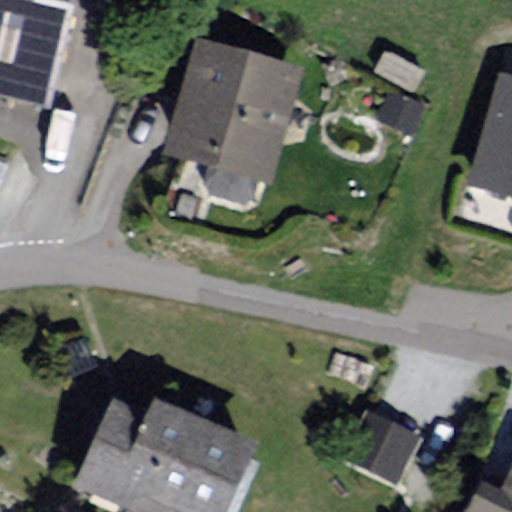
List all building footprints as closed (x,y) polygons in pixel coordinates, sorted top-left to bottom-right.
[(0,0),(0,103),(50,115),(72,15),(5,0),(0,0)] [(308,73),(199,43),(167,161),(276,191),(308,73)] [(511,81),(499,78),(467,194),(511,206),(511,81)] [(148,418),(112,403),(74,494),(117,511),(233,511),(260,448),(155,404),(148,418)] [(420,437),(367,412),(343,462),(396,487),(420,437)] [(511,511),(511,470),(501,492),(483,484),(468,511),(511,511)]
